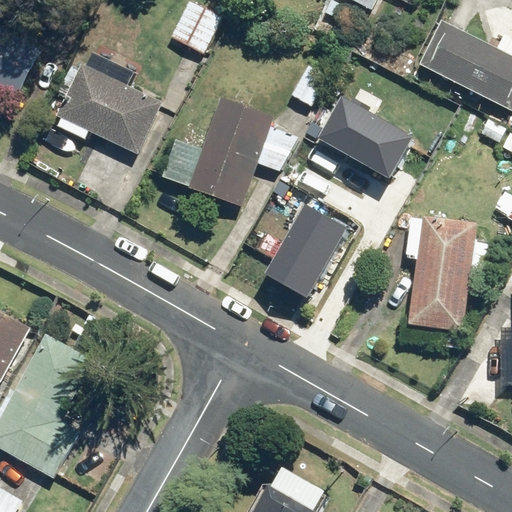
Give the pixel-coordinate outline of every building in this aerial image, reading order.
[(342,0),(372,15),(379,0),(342,0)] [(174,41),(204,54),(221,18),(191,4),(174,41)] [(0,90),(17,100),(52,33),(0,5),(0,90)] [(511,61),(444,28),(423,71),(511,114),(511,61)] [(311,112),(330,77),(311,66),(291,101),(311,112)] [(82,71),(59,119),(140,158),(163,109),(82,71)] [(352,96),(327,139),(396,177),(420,134),(352,96)] [(223,98),(191,189),(245,208),(277,117),(223,98)] [(316,206),(277,275),(319,298),(357,229),(316,206)] [(409,325),(463,333),(477,227),(423,220),(409,325)] [(0,387),(2,386),(31,333),(0,316),(0,387)] [(46,341),(0,430),(0,451),(59,482),(83,436),(63,426),(94,366),(46,341)] [(260,511),(308,511),(271,492),(260,511)]
